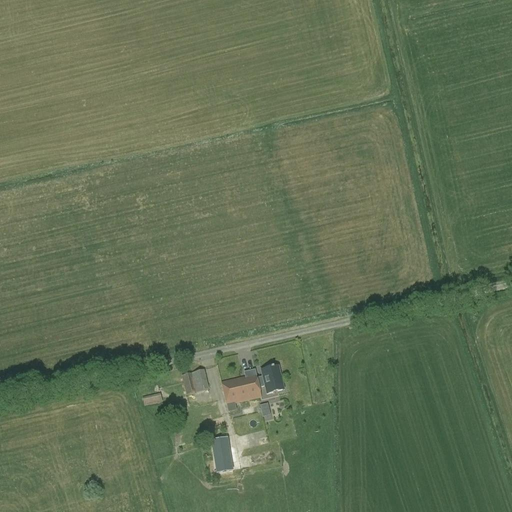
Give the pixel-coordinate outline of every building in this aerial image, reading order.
[(259,390),(264,388),(266,396),(283,392),(277,368),(260,372),(262,378),(257,379),(255,371),(243,374),(244,378),(220,383),(228,413),(235,411),(234,405),(261,399),(259,390)] [(204,371),(181,377),(183,384),(186,397),(208,391),(204,371)] [(144,407),(162,403),(160,395),(142,399),(144,407)] [(269,404),(260,406),(263,422),(272,420),(269,404)] [(226,440),(211,443),(215,467),(231,464),(226,440)]
